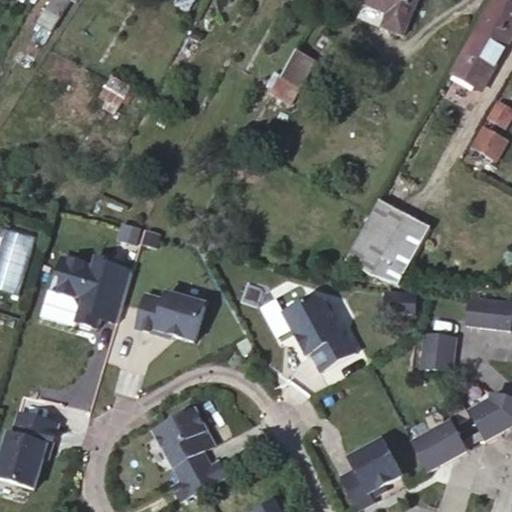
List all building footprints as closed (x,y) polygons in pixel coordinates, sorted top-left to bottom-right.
[(74,4),(76,0),(53,0),(38,24),(51,33),(71,2),(74,4)] [(404,38),(419,0),(363,0),(362,4),(389,16),(384,29),(404,38)] [(482,92),(511,39),(511,6),(510,5),(500,0),(493,0),(452,75),(482,92)] [(183,75),(200,45),(186,38),(170,68),(183,75)] [(299,90),(314,62),(299,54),(284,81),(299,90)] [(120,110),(133,86),(113,75),(99,98),(107,103),(104,109),(114,115),(118,109),(120,110)] [(290,105),(299,90),(284,81),(280,79),(271,94),(290,105)] [(504,131),(511,117),(511,110),(500,104),(490,122),(504,131)] [(495,163),(508,142),(483,128),(471,149),(473,151),(487,159),(495,163)] [(487,159),(473,151),(468,160),(481,168),(487,159)] [(391,287),(424,227),(381,202),(347,264),(391,287)] [(399,288),(431,231),(424,227),(391,287),(399,288)] [(3,268),(25,273),(32,241),(10,236),(3,268)] [(118,320),(133,270),(117,265),(119,261),(97,255),(94,264),(64,255),(59,272),(63,279),(59,291),(77,297),(82,306),(76,323),(98,330),(102,315),(118,320)] [(167,301),(148,296),(138,330),(158,336),(159,332),(174,337),(196,344),(207,306),(169,295),(167,301)] [(511,332),(511,320),(511,302),(471,297),(467,326),(511,332)] [(315,299),(285,315),(308,358),(312,355),(322,373),(358,354),(348,335),(343,337),(324,302),(315,299)] [(174,337),(159,332),(158,336),(173,341),(174,337)] [(453,373),(457,339),(425,335),(421,369),(453,373)] [(253,351),(247,340),(237,345),(243,356),(253,351)] [(511,429),(511,401),(495,396),(493,403),(472,414),(487,442),(511,429)] [(216,447),(196,412),(156,434),(175,469),(180,467),(188,481),(196,476),(212,467),(202,449),(207,447),(209,451),(216,447)] [(59,425),(20,413),(19,418),(58,430),(59,425)] [(58,430),(19,418),(14,436),(10,435),(0,466),(0,479),(36,490),(45,460),(48,448),(52,449),(58,430)] [(468,453),(453,425),(415,445),(430,473),(468,453)] [(405,476),(386,441),(351,459),(357,471),(344,478),(361,510),(376,502),(374,498),(372,494),(386,487),(405,476)] [(229,478),(221,462),(212,467),(196,476),(205,492),(229,478)] [(205,492),(196,476),(188,481),(173,489),(182,504),(205,492)] [(372,494),(374,498),(389,491),(386,487),(372,494)] [(282,511),(278,502),(258,511),(282,511)]
